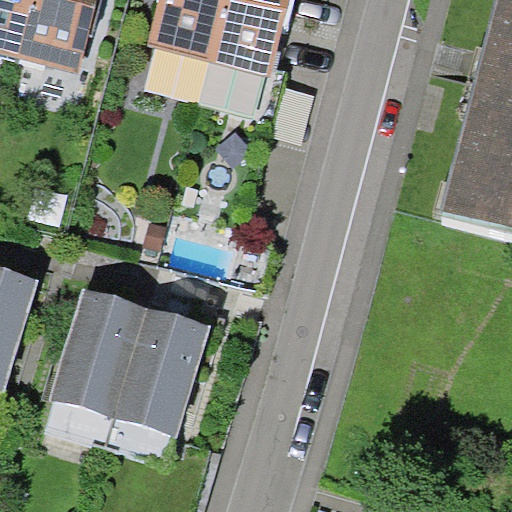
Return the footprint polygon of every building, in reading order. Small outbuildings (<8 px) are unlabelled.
[(0,0),(0,60),(76,81),(97,0),(0,0)] [(289,0),(162,0),(147,53),(266,86),(289,0)] [(511,0),(495,0),(441,212),(511,230),(511,0)] [(0,282),(0,370),(21,288),(0,282)] [(62,304),(36,406),(54,411),(50,427),(164,456),(194,338),(62,304)]
